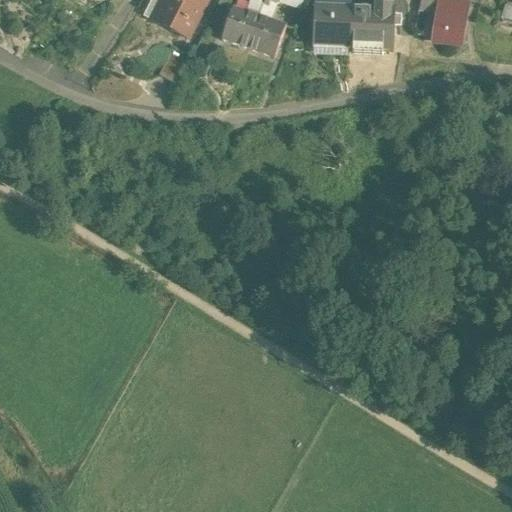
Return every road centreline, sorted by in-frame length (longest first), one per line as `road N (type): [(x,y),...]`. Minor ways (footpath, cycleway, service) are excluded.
road 1 (track): [(511,498),(0,183)]
road 2 (residential): [(511,77),(184,115),(50,79),(0,49)]
